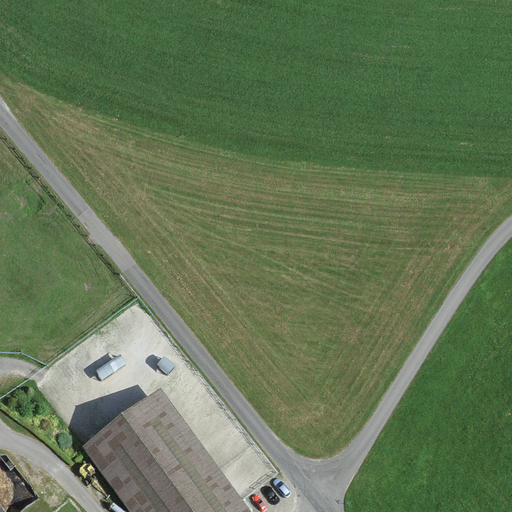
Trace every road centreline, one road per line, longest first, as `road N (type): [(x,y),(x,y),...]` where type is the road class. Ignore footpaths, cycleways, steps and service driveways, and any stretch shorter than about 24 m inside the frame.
road 1 (tertiary): [(320,507),(0,117)]
road 2 (residential): [(320,507),(511,229)]
